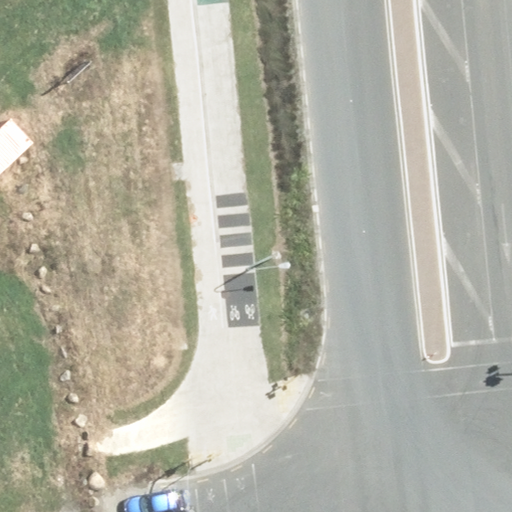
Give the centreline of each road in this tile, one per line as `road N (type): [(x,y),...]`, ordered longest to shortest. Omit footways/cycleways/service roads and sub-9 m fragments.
road 1 (tertiary): [(388,511),(340,0)]
road 2 (tertiary): [(483,0),(511,311)]
